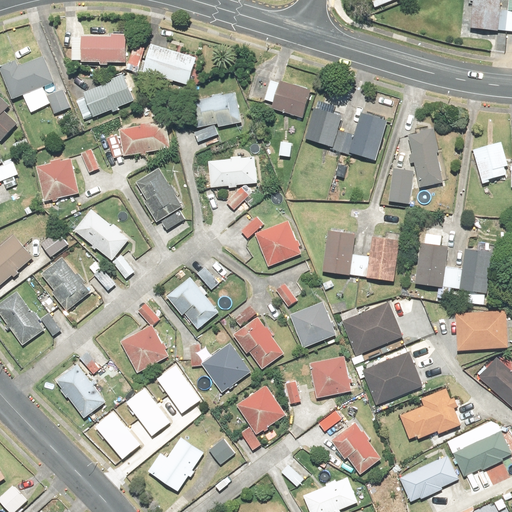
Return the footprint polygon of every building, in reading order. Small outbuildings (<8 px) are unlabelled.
[(500,0),(472,0),(469,32),(498,35),(500,0)] [(130,36),(87,36),(86,62),(130,63),(130,36)] [(156,44),(147,71),(193,85),(201,58),(156,44)] [(4,67),(16,98),(58,82),(48,56),(22,66),(20,61),(4,67)] [(117,82),(87,92),(96,117),(138,102),(128,75),(116,79),(117,82)] [(285,80),(276,109),(307,118),(316,90),(285,80)] [(66,90),(50,96),(57,115),(73,109),(66,90)] [(14,105),(0,92),(0,136),(5,142),(22,123),(8,111),(14,105)] [(239,92),(197,101),(202,128),(222,124),(222,127),(245,122),(239,92)] [(338,147),(346,116),(319,108),(310,139),(338,147)] [(392,121),(365,113),(353,152),(380,160),(392,121)] [(123,130),(128,156),(174,148),(169,122),(123,130)] [(216,126),(196,134),(199,143),(219,136),(216,126)] [(439,130),(413,135),(424,188),(448,183),(442,152),(443,152),(439,130)] [(27,138),(14,145),(20,156),(33,150),(27,138)] [(293,143),(283,142),(282,157),(292,158),(293,143)] [(506,142),(477,150),(486,184),(494,182),(494,179),(511,175),(509,167),(511,166),(506,142)] [(94,149),(82,154),(91,174),(103,169),(94,149)] [(212,161),(215,188),(261,183),(258,157),(212,161)] [(5,166),(0,168),(0,184),(5,182),(7,188),(18,184),(16,177),(21,175),(14,159),(3,163),(5,166)] [(55,164),(40,167),(48,201),(83,193),(75,159),(64,161),(64,159),(54,161),(55,164)] [(163,168),(140,182),(151,200),(147,203),(160,223),(164,220),(171,231),(189,220),(182,209),(187,206),(163,168)] [(415,172),(395,169),(391,202),(411,205),(415,172)] [(251,196),(244,187),(228,202),(235,211),(251,196)] [(95,210),(78,231),(116,261),(133,240),(95,210)] [(266,224),(260,217),(242,232),(249,240),(266,224)] [(293,220),(259,233),(272,266),(306,254),(293,220)] [(361,233),(332,230),(326,272),(356,276),(361,233)] [(61,232),(43,244),(53,259),(71,247),(61,232)] [(18,235),(0,249),(0,285),(2,288),(37,259),(18,235)] [(398,281),(403,240),(376,237),(371,278),(398,281)] [(447,287),(452,247),(423,244),(419,284),(447,287)] [(497,252),(469,249),(464,290),(492,293),(497,252)] [(124,255),(113,264),(128,281),(138,272),(124,255)] [(94,293),(66,257),(46,273),(59,290),(56,293),(71,311),(94,293)] [(112,276),(105,267),(95,275),(102,284),(112,276)] [(206,267),(199,274),(213,290),(221,283),(206,267)] [(222,311),(194,278),(172,296),(199,330),(222,311)] [(286,283),(278,290),(292,308),(300,301),(286,283)] [(48,329),(21,291),(0,304),(0,308),(25,345),(48,329)] [(328,302),(293,315),(306,348),(341,335),(328,302)] [(345,321),(360,356),(406,336),(392,302),(345,321)] [(253,305),(236,319),(242,327),(260,313),(253,305)] [(458,315),(461,351),(511,347),(509,311),(458,315)] [(288,353),(261,317),(239,333),(266,370),(288,353)] [(155,325),(124,341),(141,373),(172,357),(155,325)] [(233,343),(205,364),(226,393),(255,372),(233,343)] [(365,371),(379,406),(427,386),(413,351),(365,371)] [(349,356),(313,364),(321,399),(356,391),(349,356)] [(511,366),(500,356),(482,377),(511,403),(511,366)] [(82,364),(60,380),(66,388),(64,389),(71,398),(73,397),(89,419),(111,402),(82,364)] [(175,367),(159,380),(184,412),(200,399),(175,367)] [(299,382),(288,385),(292,404),(303,401),(299,382)] [(271,386),(242,405),(261,435),(291,416),(271,386)] [(454,398),(449,387),(423,399),(426,406),(401,417),(412,439),(421,435),(423,438),(442,430),(443,433),(465,423),(458,407),(463,405),(458,396),(454,398)] [(145,391),(128,403),(153,436),(169,423),(145,391)] [(339,411),(320,424),(326,432),(345,419),(339,411)] [(115,414),(98,426),(123,458),(140,446),(115,414)] [(387,458),(359,423),(336,440),(364,476),(387,458)] [(252,428),(243,434),(255,452),(264,446),(252,428)] [(511,445),(505,430),(456,452),(467,476),(484,469),(485,471),(507,460),(506,458),(511,455),(511,445)] [(197,470),(208,453),(185,438),(172,458),(163,453),(151,471),(183,491),(193,476),(195,478),(199,472),(197,470)] [(226,439),(211,450),(222,466),(238,455),(226,439)] [(451,454),(403,478),(414,501),(424,496),(425,499),(446,489),(444,486),(462,477),(451,454)] [(0,484),(9,478),(0,464),(0,484)] [(291,464),(284,472),(299,487),(306,479),(291,464)] [(306,495),(313,511),(337,511),(362,502),(352,476),(306,495)] [(17,486),(1,499),(12,511),(17,511),(30,501),(17,486)]
